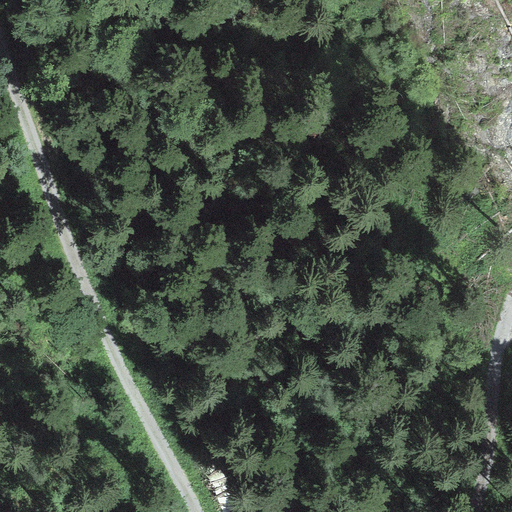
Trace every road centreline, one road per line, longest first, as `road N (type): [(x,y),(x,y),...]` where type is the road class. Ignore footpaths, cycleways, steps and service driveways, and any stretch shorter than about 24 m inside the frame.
road 1 (track): [(197,511),(83,277),(0,41)]
road 2 (track): [(511,292),(492,343),(492,432),(471,511)]
